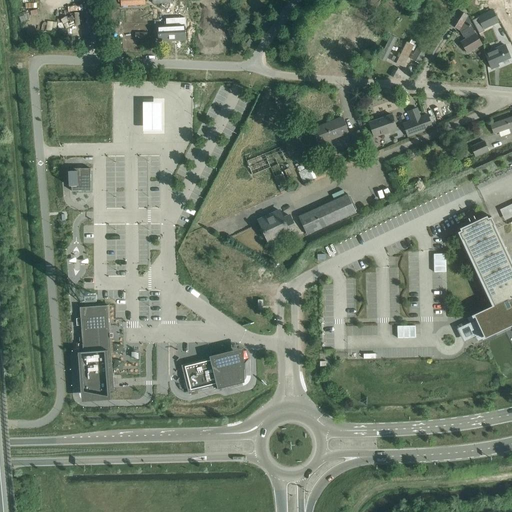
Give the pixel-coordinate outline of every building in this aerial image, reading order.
[(459,10),(455,16),(450,24),(459,30),(464,37),(465,39),(461,41),(462,43),(467,52),(482,44),(471,25),(472,25),(468,16),(459,10)] [(492,11),(477,18),(483,31),(499,24),(492,11)] [(185,40),(184,27),(185,27),(185,18),(171,19),(171,24),(158,25),(159,41),(185,40)] [(386,61),(391,52),(391,51),(393,52),(395,48),(392,47),(397,38),(391,35),(380,58),(386,61)] [(406,41),(395,63),(402,66),(413,44),(406,41)] [(428,50),(419,45),(411,59),(419,64),(428,50)] [(498,66),(497,63),(510,58),(505,45),(484,53),(491,69),(498,66)] [(105,116),(104,68),(57,68),(58,128),(71,128),(70,117),(105,116)] [(165,98),(143,98),(143,134),(165,134),(165,98)] [(408,112),(411,121),(403,124),(408,136),(432,127),(428,115),(422,117),(418,108),(408,112)] [(374,137),(396,129),(392,115),(369,123),(374,137)] [(511,116),(490,125),(494,134),(511,127),(511,116)] [(332,148),(329,140),(348,133),(342,118),(326,124),(326,125),(321,127),(321,126),(313,130),(319,144),(320,143),(323,151),(332,148)] [(355,144),(351,145),(353,152),(365,147),(359,131),(351,134),(355,144)] [(369,148),(375,146),(372,137),(366,139),(369,148)] [(489,152),(484,141),(471,147),(476,157),(489,152)] [(277,164),(275,158),(283,155),(280,147),(246,160),(251,174),(277,164)] [(315,169),(317,174),(326,170),(323,165),(315,169)] [(316,178),(312,167),(298,172),(303,184),(316,178)] [(73,191),(90,191),(91,168),(71,168),(70,168),(70,171),(68,171),(69,186),(71,186),(72,191),(73,191)] [(356,213),(348,194),(298,217),(307,236),(356,213)] [(511,203),(500,208),(504,220),(511,217),(511,203)] [(271,214),(273,217),(260,223),(269,244),(296,231),(289,216),(283,219),(279,211),(271,214)] [(473,315),(474,315),(476,321),(471,324),(474,329),(476,335),(482,332),(485,339),(511,325),(511,264),(495,227),(496,227),(491,217),(488,218),(487,216),(478,220),(479,222),(475,224),(476,226),(474,227),(473,225),(472,226),(471,223),(460,229),(461,231),(458,232),(462,243),(463,242),(493,306),(473,315)] [(434,272),(446,272),(445,254),(434,254),(434,272)] [(114,390),(108,305),(80,307),(81,319),(78,319),(78,324),(80,324),(81,337),(79,337),(81,368),(84,367),(86,393),(115,391),(115,390),(114,390)] [(397,338),(415,337),(415,326),(397,326),(397,338)] [(181,365),(188,393),(190,392),(191,395),(196,393),(196,391),(214,386),(215,389),(225,386),(224,384),(242,379),(234,352),(181,365)]
